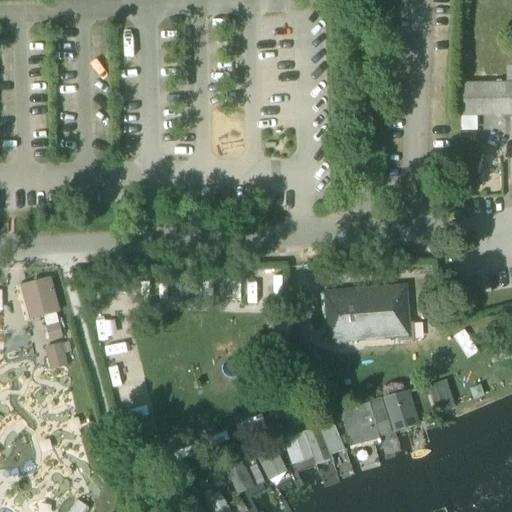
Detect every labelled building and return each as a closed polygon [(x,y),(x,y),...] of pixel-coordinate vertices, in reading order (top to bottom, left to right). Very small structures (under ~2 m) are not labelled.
[(460,118),(468,118),(511,116),(511,87),(459,89),(460,118)] [(468,134),(468,118),(460,118),(460,134),(468,134)] [(49,283),(23,290),(31,321),(57,314),(49,283)] [(322,295),(326,346),(398,340),(399,344),(413,342),(412,326),(409,326),(406,288),(322,295)] [(59,326),(46,329),(50,342),(62,339),(59,326)] [(61,347),(45,351),(50,372),(67,368),(61,347)] [(446,382),(438,385),(446,412),(455,409),(446,382)] [(429,389),(437,415),(446,412),(438,385),(429,389)] [(384,401),(394,433),(406,429),(404,420),(412,418),(405,394),(384,401)] [(381,402),(369,405),(378,438),(391,434),(381,402)] [(378,439),(378,438),(369,405),(340,413),(347,441),(374,434),(375,440),(378,439)] [(318,429),(324,445),(339,439),(330,417),(315,422),(318,429)] [(404,420),(406,429),(415,426),(412,418),(404,420)] [(308,448),(311,457),(326,451),(324,445),(318,429),(303,434),(308,448)] [(285,440),(290,454),(308,448),(303,434),(285,440)] [(379,441),(378,439),(375,440),(374,434),(347,441),(349,449),(379,441)] [(343,450),(339,439),(324,445),(326,451),(328,456),(343,450)] [(283,464),(287,470),(292,468),(281,448),(276,450),(283,464)] [(294,466),(311,459),(311,457),(308,448),(290,454),(294,466)] [(257,460),(264,473),(282,464),(275,451),(257,460)] [(326,451),(311,457),(311,459),(314,467),(330,461),(328,456),(326,451)] [(224,468),(230,481),(241,476),(235,463),(224,468)] [(282,464),(264,473),(267,480),(285,471),(282,464)] [(241,476),(230,481),(233,488),(244,483),(241,476)] [(218,494),(211,498),(206,502),(212,511),(216,511),(225,507),(218,494)]
